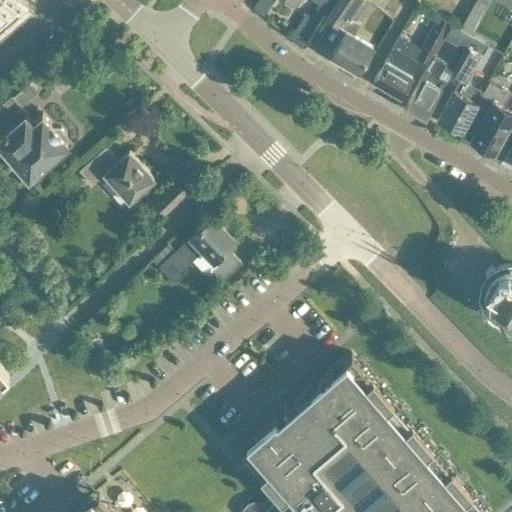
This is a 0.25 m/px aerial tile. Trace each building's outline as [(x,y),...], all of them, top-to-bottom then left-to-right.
[(0,0),(0,12),(7,6),(13,12),(18,8),(22,4),(17,0),(0,0)] [(337,0),(337,1),(326,16),(346,29),(332,53),(359,69),(373,44),(355,33),(362,22),(347,13),(354,0),(337,0)] [(386,58),(374,78),(401,93),(412,73),(411,72),(418,59),(416,58),(418,54),(430,61),(434,53),(444,35),(451,22),(438,16),(422,45),(421,46),(400,34),(393,45),(386,58)] [(465,16),(459,27),(471,34),(478,23),(465,16)] [(451,22),(444,35),(465,46),(472,34),(471,34),(459,27),(451,22)] [(454,87),(439,115),(463,128),(465,124),(484,91),(483,90),(468,82),(489,43),(472,34),(465,46),(463,51),(453,69),(451,73),(461,78),(455,88),(454,87)] [(430,61),(407,101),(414,106),(413,108),(422,113),(426,116),(447,79),(439,75),(447,60),(434,53),(430,61)] [(31,79),(0,106),(4,110),(4,111),(7,115),(0,120),(0,139),(29,174),(68,141),(42,111),(33,119),(21,105),(39,90),(31,81),(32,81),(31,79)] [(511,107),(504,103),(510,91),(490,80),(465,124),(475,129),(471,136),(474,137),(472,141),(484,148),(486,144),(494,149),(511,120),(511,107)] [(129,198),(154,176),(129,148),(118,158),(106,145),(79,169),(92,183),(105,171),(129,198)] [(164,212),(189,189),(178,178),(154,201),(164,212)] [(169,242),(153,258),(159,265),(175,281),(188,268),(186,266),(203,248),(219,264),(214,269),(223,279),(242,260),(227,245),(235,237),(212,213),(175,249),(169,242)] [(504,272),(503,272),(501,273),(499,274),(498,275),(496,277),(495,278),(494,280),(493,282),(492,285),(492,288),(491,290),(492,293),(492,296),(494,298),(495,301),(497,303),(499,305),(501,306),(504,307),(506,308),(509,309),(511,309),(511,308),(511,270),(510,271),(507,271),(504,272)] [(268,496),(267,497),(265,498),(263,499),(261,499),(257,498),(254,498),(252,499),(250,500),(248,501),(246,502),(244,504),(243,506),(242,509),(241,511),(296,511),(298,510),(299,511),(490,511),(491,511),(352,351),(289,406),(285,401),(283,403),(292,413),(282,422),(277,416),(242,446),(282,492),(272,500),(268,496)] [(0,382),(9,374),(0,363),(0,382)] [(110,511),(98,499),(82,511),(76,511),(75,511),(110,511)]
